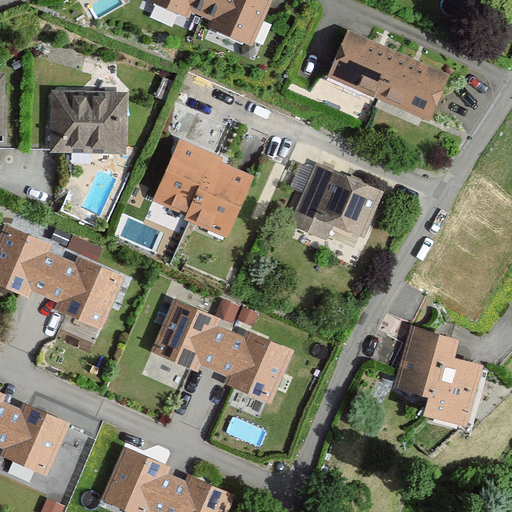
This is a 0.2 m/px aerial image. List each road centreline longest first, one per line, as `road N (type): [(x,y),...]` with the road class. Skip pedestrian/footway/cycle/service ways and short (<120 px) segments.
road 1 (residential): [(293,511),(353,344),(511,93)]
road 2 (unknown): [(35,309),(20,342),(27,374),(59,395),(299,485)]
road 3 (unknown): [(334,0),(511,76)]
